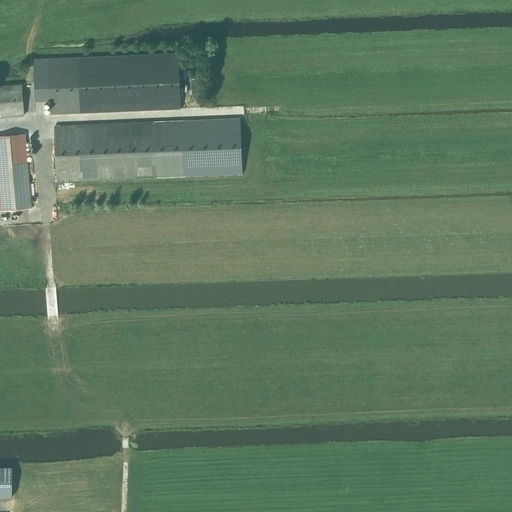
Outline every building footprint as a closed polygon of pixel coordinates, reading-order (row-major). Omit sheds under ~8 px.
[(179,53),(48,58),(50,100),(51,114),(181,109),(179,53)] [(48,58),(34,59),(35,101),(50,100),(48,58)] [(0,117),(25,116),(23,84),(0,85),(0,117)] [(183,120),(54,126),(57,182),(186,176),(243,174),(240,122),(240,118),(183,120)] [(0,136),(0,208),(0,211),(31,208),(25,134),(0,136)] [(12,467),(0,467),(0,496),(12,497),(12,467)]
